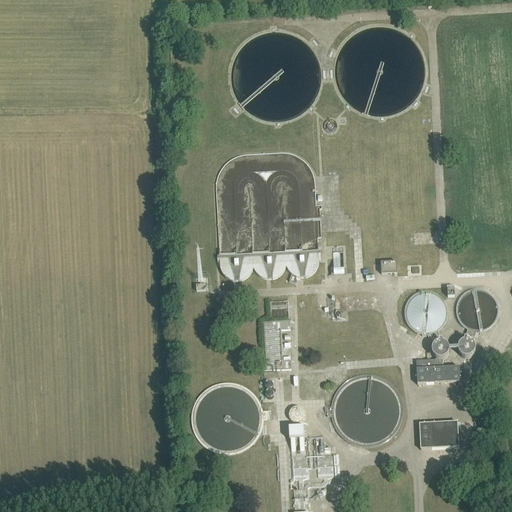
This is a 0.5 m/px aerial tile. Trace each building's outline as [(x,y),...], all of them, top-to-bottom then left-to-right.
[(397,263),(381,264),(381,275),(397,274),(397,263)] [(449,352),(448,349),(447,346),(444,344),(442,344),(440,343),(437,344),(435,346),(433,348),(433,349),(432,352),(433,355),(433,356),(435,358),(437,360),(440,361),(442,360),(444,360),(446,358),(448,356),(449,352)] [(475,352),(475,351),(474,349),(473,346),(470,344),(467,343),(464,344),(462,344),(461,346),(459,348),(459,350),(458,351),(459,354),(461,357),(463,359),(466,360),(469,359),(472,358),(473,357),(474,355),(475,352)] [(417,363),(418,386),(460,384),(459,369),(443,370),(442,361),(417,363)] [(306,420),(305,416),(304,414),(301,412),(299,411),(297,411),(294,412),(292,414),(290,415),(290,417),(289,420),(290,423),(290,424),(292,426),(294,428),(297,428),(299,428),(301,428),(303,426),(305,423),(306,420)] [(419,426),(421,451),(459,449),(457,424),(419,426)] [(289,429),(290,441),(304,440),(303,429),(289,429)]
